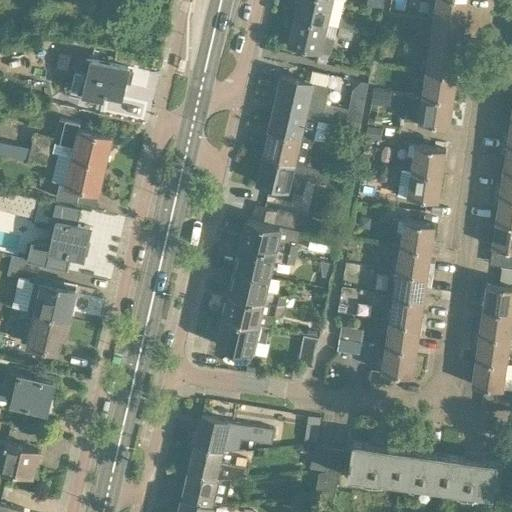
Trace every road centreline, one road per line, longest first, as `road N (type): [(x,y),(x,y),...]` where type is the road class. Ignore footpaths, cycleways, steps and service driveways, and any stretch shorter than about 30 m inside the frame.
road 1 (residential): [(194,119),(157,133),(72,511)]
road 2 (residential): [(436,411),(504,0)]
road 3 (secondary): [(105,503),(188,147)]
road 4 (residential): [(169,375),(220,169),(188,147)]
road 5 (residential): [(105,503),(139,492),(169,375)]
road 6 (residential): [(436,411),(288,392)]
road 7 (residential): [(200,97),(238,85),(258,0)]
road 8 (residential): [(288,392),(169,375)]
